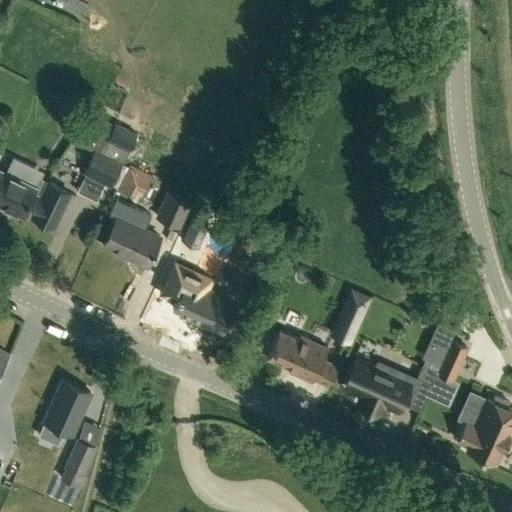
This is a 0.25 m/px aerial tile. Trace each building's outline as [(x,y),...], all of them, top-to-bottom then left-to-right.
[(123,162),(129,151),(137,132),(114,121),(106,139),(100,151),(94,148),(82,172),(111,186),(123,162)] [(70,192),(54,185),(47,181),(41,195),(33,191),(36,186),(44,171),(13,156),(6,172),(0,169),(0,204),(22,215),(25,208),(32,211),(31,215),(54,226),(70,192)] [(130,166),(120,188),(130,193),(134,195),(138,187),(144,190),(151,176),(130,166)] [(180,227),(193,197),(168,186),(155,216),(180,227)] [(195,206),(180,238),(198,246),(213,215),(195,206)] [(147,265),(160,235),(116,216),(103,245),(147,265)] [(320,272),(337,247),(313,231),(296,256),(320,272)] [(175,262),(162,291),(176,298),(172,307),(181,311),(200,320),(199,323),(222,333),(231,312),(237,299),(223,293),(204,284),(207,277),(175,262)] [(339,318),(332,333),(349,340),(355,326),(339,318)] [(323,358),(328,347),(299,334),(298,337),(279,329),(267,356),(296,369),(295,372),(313,380),(314,378),(329,384),(337,364),(323,358)] [(443,358),(437,372),(452,378),(457,366),(465,347),(451,341),(443,358)] [(0,371),(9,355),(0,349),(0,371)] [(395,408),(397,409),(409,382),(396,376),(399,369),(378,359),(375,366),(358,358),(346,386),(362,393),(359,400),(381,411),(384,403),(388,405),(389,403),(396,406),(395,408)] [(412,385),(427,392),(436,372),(424,366),(418,378),(416,377),(413,384),(412,385)] [(61,376),(41,421),(73,436),(94,391),(61,376)] [(511,434),(511,433),(511,408),(507,406),(509,401),(494,394),(492,399),(487,397),(487,398),(488,399),(476,426),(465,421),(457,440),(467,444),(466,449),(496,463),(503,448),(504,448),(510,434),(511,434)] [(81,487),(87,475),(84,474),(97,445),(77,436),(64,466),(65,466),(59,477),(81,487)]
